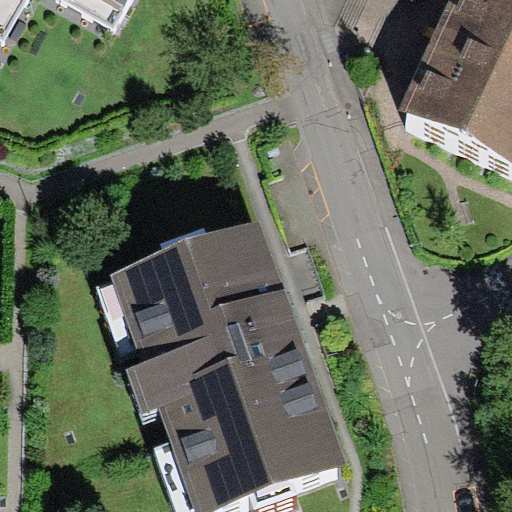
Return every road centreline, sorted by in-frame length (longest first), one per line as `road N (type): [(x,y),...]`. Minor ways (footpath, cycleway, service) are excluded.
road 1 (residential): [(273,0),(392,337)]
road 2 (residential): [(392,337),(432,458),(440,511)]
road 3 (residential): [(511,275),(474,305),(392,337)]
